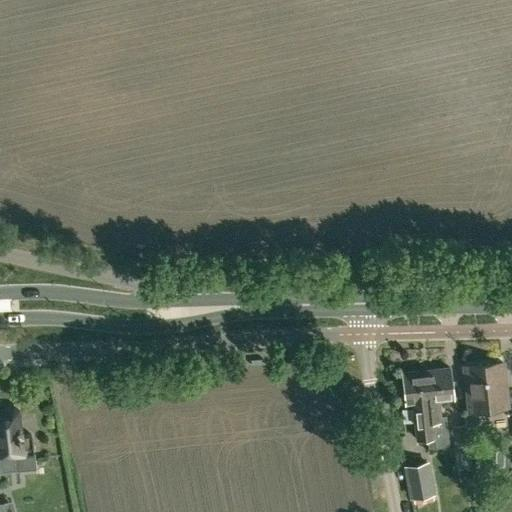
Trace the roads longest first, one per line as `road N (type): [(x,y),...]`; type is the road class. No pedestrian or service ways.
road 1 (unclassified): [(0,354),(362,334),(361,301)]
road 2 (secondary): [(0,317),(145,327),(262,303)]
road 3 (unclassified): [(179,300),(0,254)]
road 4 (track): [(396,511),(362,334)]
road 5 (secondary): [(179,300),(39,290),(0,295)]
road 6 (secondary): [(361,301),(511,301)]
